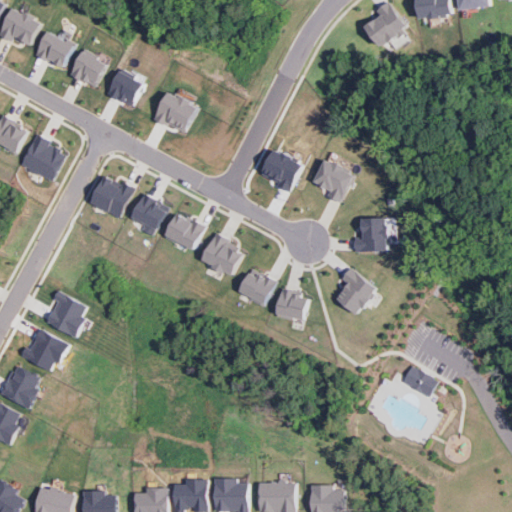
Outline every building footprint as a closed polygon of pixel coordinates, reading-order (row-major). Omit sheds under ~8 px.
[(0,0),(0,25),(11,1),(8,0),(0,0)] [(457,12),(454,0),(420,0),(424,19),(457,12)] [(463,0),(464,9),(494,6),(493,0),(463,0)] [(414,28),(393,2),(366,23),(387,49),(414,28)] [(47,21),(16,6),(4,33),(34,47),(47,21)] [(68,67),(79,44),(51,30),(40,54),(68,67)] [(102,86),(112,61),(85,50),(75,75),(102,86)] [(139,105),(149,81),(123,70),(113,93),(139,105)] [(160,119),(190,132),(202,104),(171,91),(160,119)] [(0,142),(20,152),(32,128),(3,114),(0,120),(0,142)] [(38,135),(24,165),(57,180),(71,150),(38,135)] [(295,188),(306,161),(276,149),(265,176),(295,188)] [(345,201),(359,172),(329,157),(317,180),(334,189),(331,195),(345,201)] [(125,217),(141,185),(120,175),(119,179),(109,174),(95,202),(125,217)] [(158,235),(174,205),(149,192),(136,217),(149,224),(146,229),(158,235)] [(198,249),(210,225),(182,211),(170,235),(198,249)] [(391,216),(364,217),(365,238),(357,238),(357,251),(392,250),(391,216)] [(249,249),(219,234),(206,260),(236,275),(249,249)] [(381,288),(354,266),(345,277),(349,281),(337,295),(360,314),(381,288)] [(279,278),(253,267),(243,293),(268,304),(279,278)] [(311,297),(304,296),(305,289),(285,285),(279,314),(307,320),(311,297)] [(81,336),(89,316),(86,315),(92,303),(60,290),(52,307),(56,308),(50,323),(81,336)] [(54,369),(59,360),(64,362),(74,342),(44,328),(35,348),(30,346),(25,355),(54,369)] [(44,388),(39,386),(45,376),(19,363),(4,392),(33,408),(44,388)] [(432,396),(441,379),(414,364),(405,380),(432,396)] [(0,436),(14,444),(29,414),(0,400),(0,436)] [(22,488),(2,477),(0,480),(0,511),(20,511),(28,498),(19,493),(22,488)] [(252,511),(252,483),(241,483),(241,477),(219,477),(219,510),(252,511)] [(264,481),(264,511),(283,511),(299,511),(299,482),(264,481)] [(314,511),(348,511),(348,483),(314,483),(314,511)] [(75,511),(79,493),(45,486),(39,511),(75,511)] [(87,488),(87,511),(120,511),(120,494),(109,494),(109,488),(87,488)]
